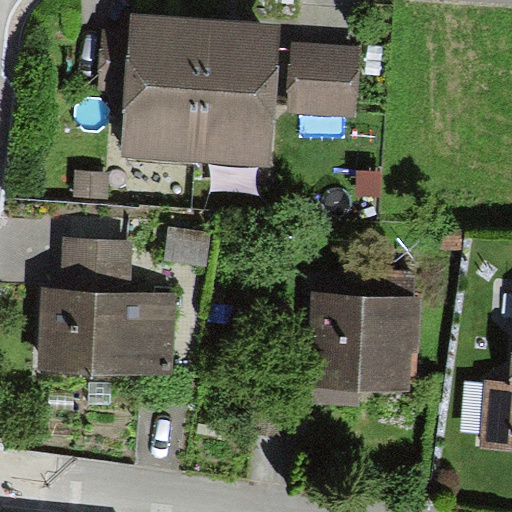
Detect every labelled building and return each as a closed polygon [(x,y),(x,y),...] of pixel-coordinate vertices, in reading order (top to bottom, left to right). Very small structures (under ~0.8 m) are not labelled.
[(196,162),(204,21),(128,17),(127,34),(124,91),(121,158),(196,162)] [(204,21),(196,162),(272,166),(280,26),(204,21)] [(124,91),(127,34),(98,32),(95,89),(124,91)] [(360,49),(289,46),(286,113),(357,116),(360,49)] [(101,199),(101,174),(70,174),(70,199),(101,199)] [(212,235),(169,229),(164,260),(207,266),(212,235)] [(54,294),(129,295),(129,243),(63,242),(63,273),(54,272),(54,294)] [(423,296),(314,293),(311,389),(408,392),(409,352),(421,352),(423,296)] [(54,294),(43,294),(42,371),(169,372),(170,295),(129,295),(54,294)] [(487,383),(481,446),(511,448),(511,370),(511,385),(487,383)]
